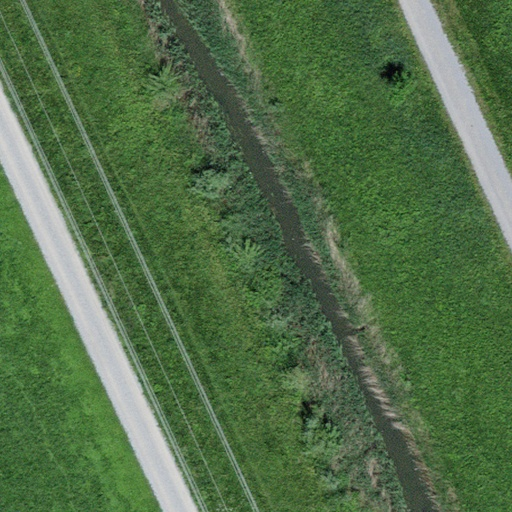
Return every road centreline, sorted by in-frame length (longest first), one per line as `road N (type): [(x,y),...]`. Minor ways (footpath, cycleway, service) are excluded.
road 1 (track): [(0,136),(173,511)]
road 2 (track): [(453,0),(511,126)]
